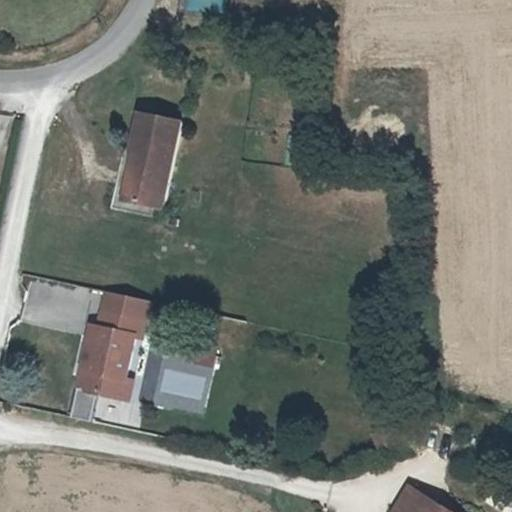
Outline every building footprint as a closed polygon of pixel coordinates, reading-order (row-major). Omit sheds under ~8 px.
[(227,16),(229,0),(186,0),(185,8),(227,16)] [(138,173),(165,179),(173,181),(193,95),(150,85),(144,108),(140,107),(136,121),(132,121),(129,137),(144,140),(138,173)] [(287,136),(286,166),(302,167),(303,137),(287,136)] [(144,140),(129,137),(119,180),(163,191),(165,179),(138,173),(144,140)] [(96,299),(81,362),(125,373),(130,351),(139,310),(146,312),(150,293),(108,283),(103,301),(96,299)] [(142,354),(130,351),(125,373),(137,375),(142,354)] [(384,416),(389,429),(403,424),(397,410),(384,416)] [(379,452),(396,449),(392,432),(375,435),(379,452)] [(498,511),(502,506),(419,461),(404,489),(421,499),(415,510),(419,511),(498,511)] [(404,489),(398,500),(415,510),(421,499),(404,489)]
